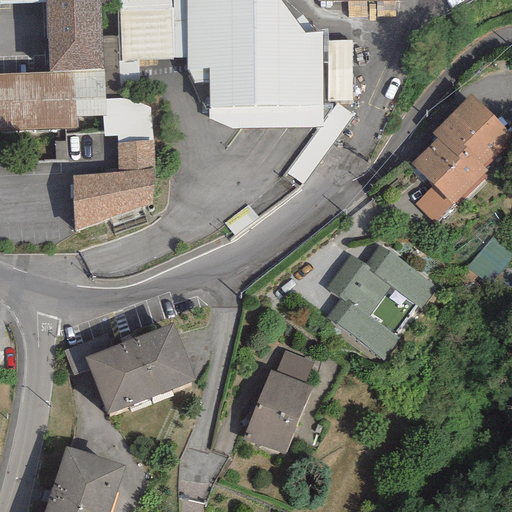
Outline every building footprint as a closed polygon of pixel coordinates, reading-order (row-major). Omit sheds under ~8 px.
[(0,0),(0,6),(43,4),(50,75),(0,76),(0,185),(75,177),(74,231),(152,207),(151,65),(206,76),(216,125),(251,140),(321,135),(328,9),(399,7),(401,0),(0,0)] [(413,209),(432,226),(489,166),(483,160),(508,133),(469,97),(435,134),(443,141),(410,177),(427,193),(413,209)] [(493,289),(507,272),(503,269),(511,258),(511,254),(490,236),(465,266),(493,289)] [(321,314),(382,362),(436,288),(378,243),(321,314)] [(109,419),(196,384),(173,326),(85,361),(109,419)] [(270,373),(243,440),(284,457),(312,390),(270,373)] [(68,450),(46,511),(112,511),(127,470),(68,450)]
